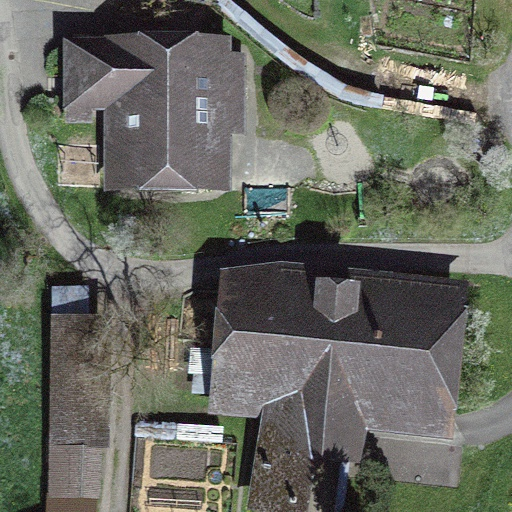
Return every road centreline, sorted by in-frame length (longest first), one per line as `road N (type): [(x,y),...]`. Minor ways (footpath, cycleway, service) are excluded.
road 1 (track): [(102,269),(511,256)]
road 2 (track): [(102,269),(120,389),(110,511)]
road 3 (track): [(0,58),(17,151),(34,190),(65,241),(102,269)]
